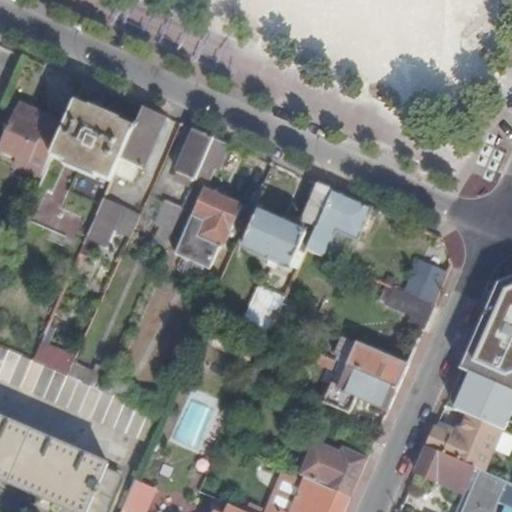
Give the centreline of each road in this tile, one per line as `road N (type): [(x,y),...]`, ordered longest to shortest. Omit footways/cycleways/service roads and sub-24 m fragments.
road 1 (residential): [(499,234),(0,17)]
road 2 (residential): [(499,234),(375,511)]
